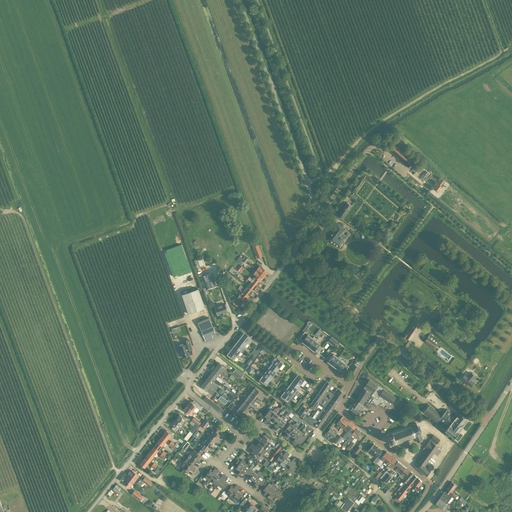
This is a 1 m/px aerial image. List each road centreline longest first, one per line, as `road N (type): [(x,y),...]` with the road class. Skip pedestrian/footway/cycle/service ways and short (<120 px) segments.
road 1 (tertiary): [(289,260),(316,206),(239,0)]
road 2 (track): [(179,296),(197,283),(170,206),(135,217),(132,229),(168,327)]
road 3 (track): [(306,183),(379,123),(501,53)]
road 4 (tertiary): [(186,390),(289,260)]
road 5 (tertiary): [(88,511),(186,390)]
road 6 (residential): [(425,479),(338,408),(350,385)]
road 7 (residential): [(381,334),(488,419)]
road 8 (track): [(353,310),(434,205)]
